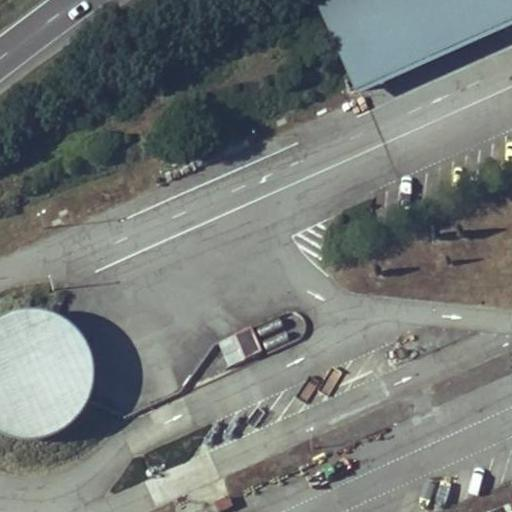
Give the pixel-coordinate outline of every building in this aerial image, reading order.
[(358,100),(511,31),(511,24),(360,92),(329,24),(382,0),(338,0),(318,9),(358,100)] [(511,0),(382,0),(329,24),(360,92),(511,24),(511,0)] [(0,441),(3,443),(11,446),(20,449),(29,449),(37,449),(46,448),(55,445),(63,441),(70,436),(77,430),(83,423),(88,415),(91,407),(94,398),(95,389),(95,380),(94,371),(91,363),(90,361),(86,353),(81,345),(75,339),(68,333),(60,328),(52,324),(47,323),(38,321),(30,321),(21,321),(13,323),(5,326),(0,328),(0,441)] [(220,342),(230,367),(262,355),(253,329),(220,342)] [(438,482),(431,503),(443,508),(451,487),(438,482)] [(411,511),(406,495),(361,511),(411,511)]
